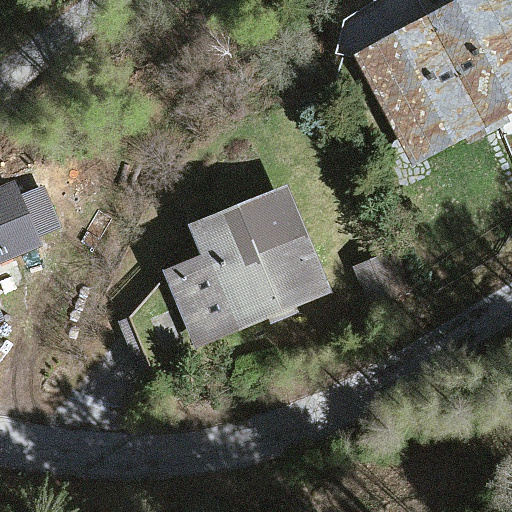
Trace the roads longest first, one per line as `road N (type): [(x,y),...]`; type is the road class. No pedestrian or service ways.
road 1 (unclassified): [(511,302),(414,363),(249,441),(116,457),(0,440)]
road 2 (residential): [(106,0),(0,82)]
